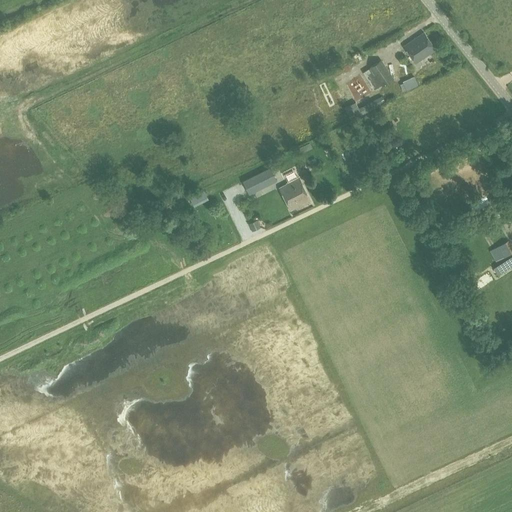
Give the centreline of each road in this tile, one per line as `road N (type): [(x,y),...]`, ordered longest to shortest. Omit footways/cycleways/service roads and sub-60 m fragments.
road 1 (track): [(511,441),(364,511)]
road 2 (tertiary): [(511,110),(424,0)]
